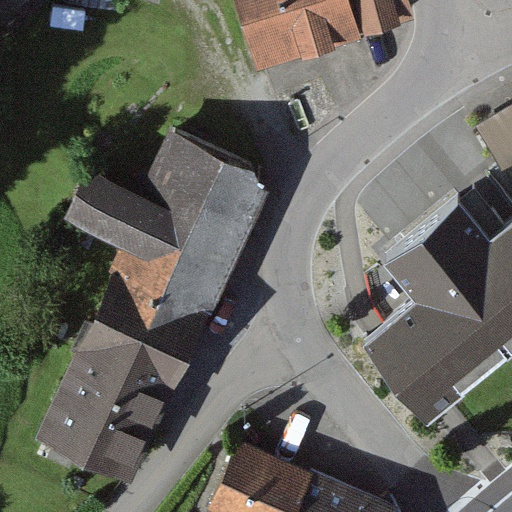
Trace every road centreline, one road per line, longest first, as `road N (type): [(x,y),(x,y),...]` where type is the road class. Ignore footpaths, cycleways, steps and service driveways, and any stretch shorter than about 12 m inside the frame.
road 1 (residential): [(306,343),(289,249),(303,209),(414,89),(456,61)]
road 2 (residential): [(306,343),(239,376),(120,511)]
road 3 (residential): [(445,511),(306,343)]
